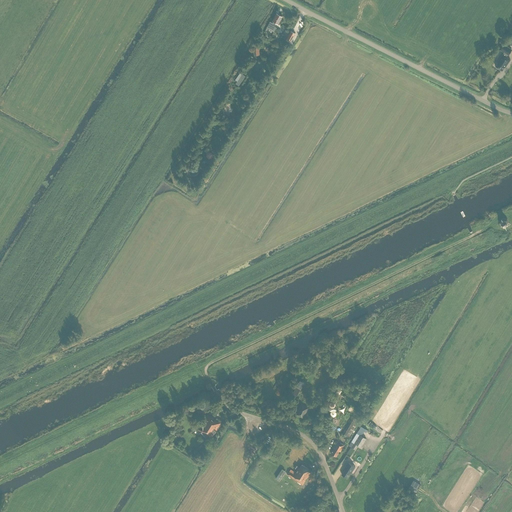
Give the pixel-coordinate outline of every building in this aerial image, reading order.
[(278,24),(282,16),(276,13),(272,20),(274,21),(273,23),(270,21),(266,28),(274,32),(276,27),(275,26),(277,23),(278,24)] [(291,42),(296,33),(291,31),(286,39),(291,42)] [(508,55),(511,49),(504,44),(500,50),(504,52),(503,54),(502,54),(497,62),(498,62),(495,66),(502,70),(504,67),(505,67),(506,65),(507,63),(507,64),(510,59),(505,56),(507,54),(508,55)] [(272,53),(268,59),(273,62),(277,56),(272,53)] [(239,73),(234,80),(236,81),(234,83),(238,86),(240,82),(244,76),(239,73)] [(504,227),(507,226),(509,222),(507,219),(504,218),(501,219),(499,222),(501,226),(504,227)] [(337,401),(341,395),(336,392),(332,398),(337,401)] [(213,406),(210,399),(195,407),(198,414),(213,406)] [(306,406),(301,404),(298,410),(299,410),(297,414),(302,417),(305,413),(308,407),(307,407),(306,406)] [(216,430),(220,423),(208,415),(203,421),(203,429),(205,429),(201,432),(206,437),(207,435),(211,437),(213,434),(213,433),(216,431),(216,430)] [(349,437),(359,420),(353,416),(343,433),(349,437)] [(361,447),(367,439),(361,435),(362,433),(358,430),(349,446),(355,449),(358,445),(361,447)] [(344,445),(338,441),(333,447),(334,448),(333,450),(332,450),(332,451),(331,453),(336,456),(339,451),(340,451),(344,445),(344,444),(344,445)] [(294,470),(281,462),(277,470),(284,475),(282,477),(289,482),(293,476),(290,475),(294,470)] [(355,466),(350,464),(349,466),(346,464),(343,468),(345,469),(342,474),(347,477),(350,472),(351,473),(353,469),(355,466)] [(416,493),(418,488),(420,485),(413,480),(411,484),(409,488),(416,493)]
